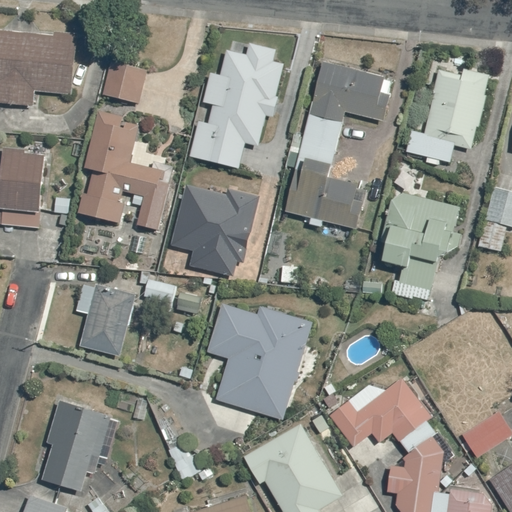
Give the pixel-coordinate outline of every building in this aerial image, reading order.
[(0,30),(0,102),(35,106),(36,91),(77,95),(82,38),(0,30)] [(278,62),(281,49),(253,43),(251,54),(230,50),(225,76),(212,73),(207,103),(215,104),(211,124),(200,122),(193,158),(242,167),(246,143),(262,145),(268,115),(277,116),(287,63),(278,62)] [(351,113),(387,122),(393,95),(384,93),(388,77),(325,62),(312,114),(304,149),(291,146),(285,167),(299,170),(289,212),(360,229),(371,186),(335,178),(349,123),(351,113)] [(493,76),(436,62),(430,88),(438,90),(427,133),(413,130),(408,152),(428,157),(426,163),(440,167),(442,161),(452,163),(457,145),(474,149),(493,76)] [(148,67),(127,63),(119,99),(140,104),(148,67)] [(147,128),(96,120),(83,214),(122,219),(125,195),(133,196),(132,204),(140,205),(137,225),(161,228),(169,170),(171,158),(143,154),(147,128)] [(43,212),(68,214),(70,198),(53,196),(57,155),(13,151),(0,149),(0,223),(42,227),(43,212)] [(193,267),(239,275),(246,241),(253,242),(261,197),(185,184),(174,246),(196,250),(193,267)] [(510,225),(511,225),(511,190),(496,187),(489,219),(489,220),(485,220),(479,246),(504,252),(510,225)] [(461,207),(397,192),(385,243),(393,244),(389,261),(416,268),(419,256),(448,262),(461,207)] [(149,303),(203,314),(207,296),(180,290),(181,283),(155,277),(149,303)] [(137,296),(84,284),(78,311),(92,315),(85,347),(123,355),(137,296)] [(260,313),(223,303),(209,352),(232,358),(220,400),(286,419),(314,322),(262,307),(260,313)] [(435,435),(440,431),(432,420),(435,417),(405,375),(382,395),(373,384),(331,414),(356,447),(375,433),(382,442),(396,432),(409,450),(407,468),(394,466),(390,492),(400,493),(397,511),(432,511),(436,491),(442,492),(443,477),(445,465),(449,455),(435,435)] [(116,417),(63,401),(51,441),(57,444),(47,479),(86,491),(97,456),(103,457),(116,417)] [(511,437),(511,427),(502,411),(465,434),(479,457),(511,437)] [(343,497),(303,425),(247,456),(261,481),(266,478),(285,511),(320,511),(319,510),(343,497)] [(511,469),(494,480),(511,508),(511,469)] [(436,491),(432,511),(496,511),(498,499),(442,492),(436,491)] [(86,511),(87,511),(35,495),(29,511),(86,511)] [(254,511),(250,495),(193,511),(254,511)]
